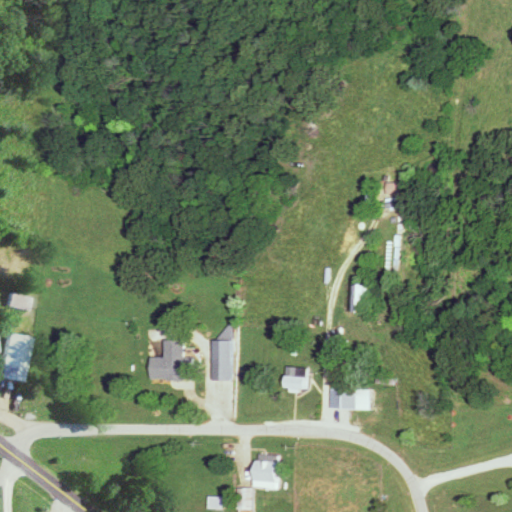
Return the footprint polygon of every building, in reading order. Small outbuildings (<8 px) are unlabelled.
[(388,194),(398,193),(397,183),(387,184),(388,194)] [(374,313),(374,284),(354,284),(354,313),(374,313)] [(32,297),(8,292),(5,306),(29,311),(32,297)] [(30,338),(6,332),(0,359),(0,377),(21,382),(30,338)] [(195,357),(185,357),(185,340),(166,340),(166,357),(152,357),(151,379),(195,379),(195,357)] [(232,380),(232,341),(214,341),(214,380),(232,380)] [(286,390),(308,391),(309,367),(287,367),(286,390)] [(359,389),(332,388),(332,409),(358,410),(359,389)] [(279,462),(257,462),(257,488),(279,488),(279,462)] [(239,511),(253,511),(254,487),(239,487),(239,511)]
